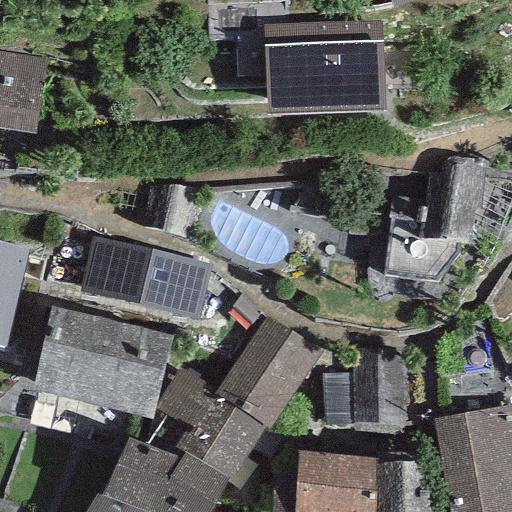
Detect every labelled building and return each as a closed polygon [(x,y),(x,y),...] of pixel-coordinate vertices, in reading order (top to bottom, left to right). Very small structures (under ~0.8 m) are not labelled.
[(287,2),(205,6),(206,43),(232,42),(233,75),(263,74),(261,25),(288,24),(287,2)] [(376,20),(288,24),(261,25),(263,74),(264,110),(380,105),(376,20)] [(4,53),(0,52),(0,124),(33,131),(46,61),(4,53)] [(485,161),(446,156),(438,172),(428,172),(424,200),(392,196),(389,216),(391,217),(382,274),(436,281),(459,251),(459,240),(471,240),(474,204),(480,204),(485,161)] [(189,195),(152,189),(147,224),(184,229),(189,195)] [(0,339),(5,341),(28,246),(0,239),(0,339)] [(210,264),(129,246),(117,300),(198,317),(210,264)] [(171,332),(50,305),(30,392),(102,408),(103,403),(152,414),(171,332)] [(321,351),(266,317),(213,389),(177,369),(156,407),(168,414),(145,443),(176,456),(168,472),(214,498),(227,474),(231,477),(265,424),(268,426),(321,351)] [(406,352),(351,349),(352,372),(322,373),(322,424),(354,423),(353,434),(404,432),(406,352)] [(511,511),(511,402),(433,416),(449,511),(511,511)] [(145,443),(126,435),(103,486),(99,483),(81,511),(207,511),(214,498),(168,472),(176,456),(145,443)] [(377,454),(299,448),(297,471),(273,470),(272,511),(377,511),(376,460),(377,454)] [(439,511),(434,463),(376,460),(377,511),(439,511)]
